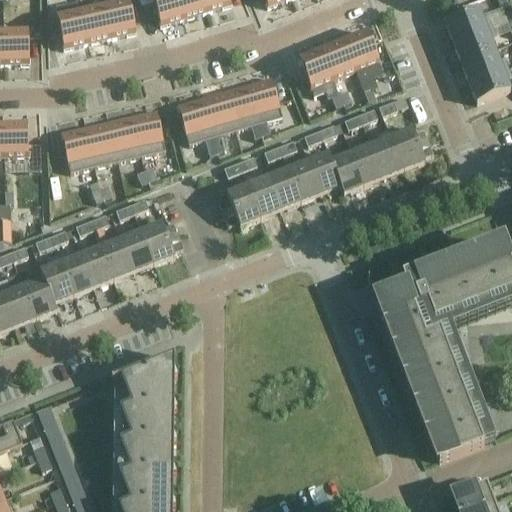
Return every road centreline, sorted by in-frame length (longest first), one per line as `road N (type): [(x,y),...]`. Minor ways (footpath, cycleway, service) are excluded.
road 1 (residential): [(0,99),(47,97),(71,82),(232,41),(263,45),(375,0)]
road 2 (residential): [(409,484),(315,245)]
road 3 (residential): [(203,290),(213,325),(211,511)]
road 4 (residential): [(0,372),(203,290)]
road 5 (residential): [(403,0),(474,181)]
road 6 (residential): [(315,245),(474,181)]
road 7 (residential): [(203,290),(315,245)]
